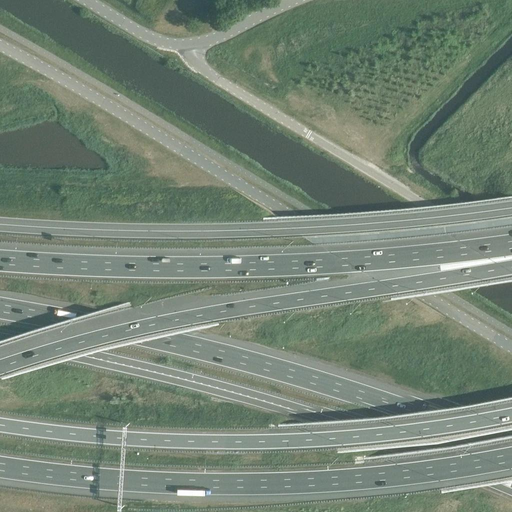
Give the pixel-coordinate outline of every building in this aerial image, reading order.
[(111,305),(114,312),(126,308),(123,301),(111,305)] [(390,357),(399,372),(433,352),(424,337),(390,357)] [(388,355),(370,366),(373,371),(391,361),(388,355)] [(431,394),(475,407),(482,383),(438,370),(431,394)] [(235,377),(246,380),(247,374),(236,371),(235,377)] [(267,376),(268,386),(279,385),(278,375),(267,376)] [(508,379),(497,382),(500,393),(511,390),(508,379)] [(469,423),(474,412),(469,410),(465,421),(469,423)] [(454,440),(456,435),(444,431),(442,436),(454,440)]
